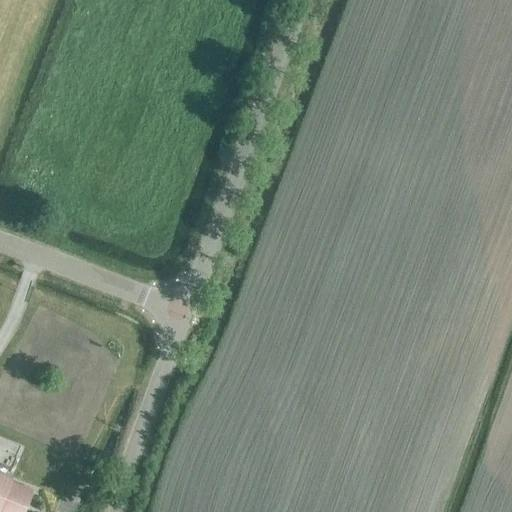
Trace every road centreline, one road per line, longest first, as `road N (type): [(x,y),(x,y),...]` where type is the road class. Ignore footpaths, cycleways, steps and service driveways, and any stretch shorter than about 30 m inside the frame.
road 1 (unclassified): [(181,312),(296,0)]
road 2 (unclassified): [(114,511),(181,312)]
road 3 (unclassified): [(181,312),(0,244)]
